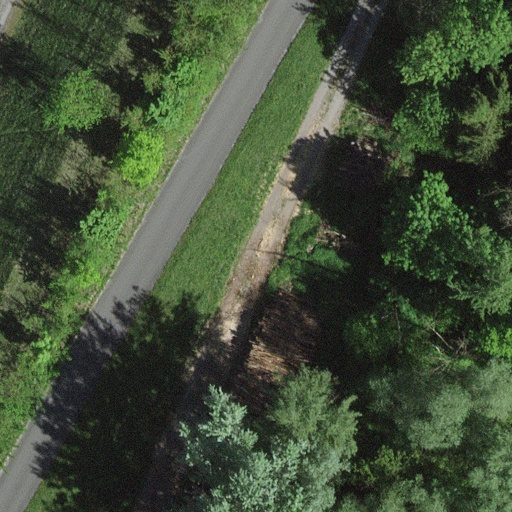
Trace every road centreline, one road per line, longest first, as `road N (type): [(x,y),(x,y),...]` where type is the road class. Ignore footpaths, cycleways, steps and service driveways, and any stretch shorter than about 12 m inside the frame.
road 1 (track): [(9,511),(300,0)]
road 2 (track): [(422,0),(373,118),(199,430),(169,511)]
